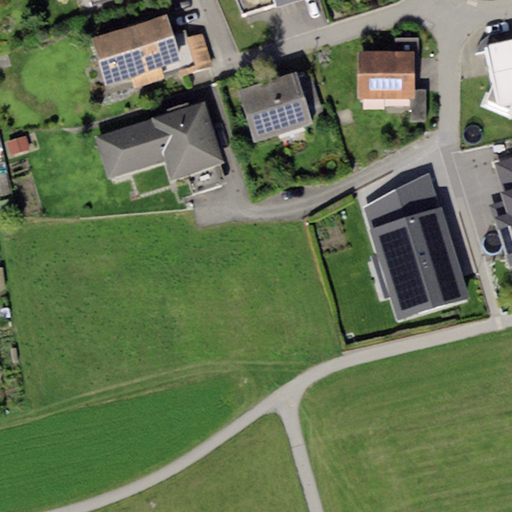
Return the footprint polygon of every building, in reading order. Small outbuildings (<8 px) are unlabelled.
[(166,16),(91,37),(105,86),(132,79),(134,87),(164,78),(163,73),(178,69),(181,76),(214,67),(204,32),(187,37),(186,32),(172,36),(166,16)] [(392,51),(357,51),(357,98),(414,98),(414,90),(414,55),(419,55),(419,37),(392,37),(392,51)] [(511,40),(487,45),(492,87),(486,103),(511,115),(511,40)] [(297,74),(238,91),(254,142),(313,124),(311,116),(323,113),(311,76),(298,80),(297,74)] [(427,90),(414,90),(414,98),(414,123),(427,123),(427,90)] [(204,104),(94,137),(107,179),(165,162),(170,180),(223,163),(204,104)] [(29,151),(25,139),(7,144),(11,157),(29,151)] [(511,158),(492,164),(501,193),(511,189),(511,158)] [(364,208),(370,230),(442,209),(431,172),(364,208)] [(505,204),(490,208),(507,266),(511,263),(511,189),(501,193),(505,204)] [(442,209),(370,230),(396,319),(468,298),(442,209)] [(347,343),(370,339),(366,316),(342,321),(347,343)]
